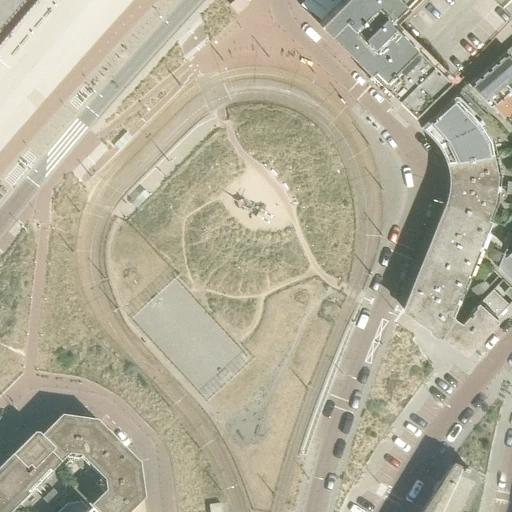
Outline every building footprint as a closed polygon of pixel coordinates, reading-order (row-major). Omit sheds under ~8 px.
[(340,0),(323,18),(318,23),(326,32),(349,54),(358,63),(368,73),(369,72),(376,80),(394,97),(403,107),(413,116),(421,107),(440,88),(446,82),(449,84),(511,19),(510,17),(503,10),(493,0),(340,0)] [(511,0),(493,0),(503,10),(510,17),(511,19),(511,18),(511,17),(510,16),(511,14),(511,0)] [(503,82),(511,74),(511,58),(506,51),(469,83),(491,106),(492,105),(510,88),(503,82)] [(511,90),(510,88),(492,105),(504,118),(511,109),(511,90)] [(447,161),(491,152),(489,139),(477,120),(476,119),(469,110),(455,96),(422,126),(430,134),(436,140),(439,144),(447,161)] [(495,172),(491,152),(447,161),(450,180),(450,185),(446,203),(486,217),(493,198),(496,177),(495,172)] [(424,255),(466,272),(487,219),(488,218),(486,217),(446,203),(424,255)] [(511,222),(507,218),(503,224),(507,229),(509,231),(511,227),(511,222)] [(511,234),(509,231),(507,229),(503,240),(509,242),(511,234)] [(490,247),(488,254),(491,260),(496,262),(500,251),(490,247)] [(511,250),(509,254),(505,258),(503,256),(498,268),(511,281),(511,250)] [(455,298),(466,272),(424,255),(403,309),(442,337),(456,318),(449,313),(455,298)] [(482,293),(489,286),(485,281),(478,284),(471,289),(473,296),(482,293)] [(456,318),(442,337),(465,352),(509,305),(493,289),(461,322),(456,318)] [(449,313),(456,318),(463,302),(455,298),(449,313)] [(78,455),(90,468),(114,445),(93,424),(60,419),(38,440),(47,449),(45,451),(57,463),(66,454),(78,455)] [(0,467),(0,486),(17,503),(48,472),(57,463),(45,451),(47,449),(38,440),(34,436),(32,436),(0,467)] [(114,445),(90,468),(102,480),(104,491),(89,504),(89,505),(96,511),(125,511),(139,499),(134,465),(114,445)] [(461,511),(477,480),(449,467),(420,511),(461,511)] [(0,511),(8,511),(17,503),(0,486),(0,511)] [(47,495),(54,502),(60,497),(52,489),(47,495)] [(54,502),(47,495),(43,499),(50,506),(54,502)] [(89,511),(80,502),(65,504),(57,511),(89,511)]
